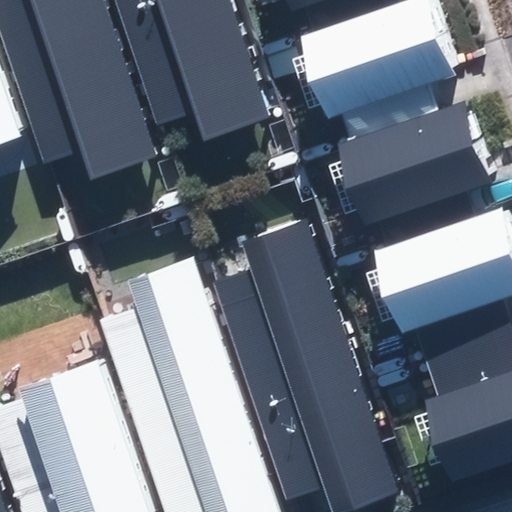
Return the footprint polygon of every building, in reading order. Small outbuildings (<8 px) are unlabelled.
[(158,156),(104,0),(0,0),(0,13),(51,165),(86,153),(94,177),(158,156)] [(271,117),(231,0),(121,0),(164,126),(199,115),(207,138),(271,117)] [(427,0),(397,0),(299,34),(326,115),(452,72),(427,0)] [(0,141),(24,133),(0,63),(0,141)] [(463,99),(337,142),(365,223),(491,180),(463,99)] [(511,236),(501,206),(375,249),(403,330),(511,292),(511,236)] [(341,511),(403,492),(311,220),(248,241),(256,266),(221,278),(297,501),(332,489),(339,511),(341,511)] [(142,305),(97,319),(111,361),(158,511),(286,511),(281,494),(214,281),(205,251),(133,273),(142,305)] [(158,511),(111,361),(0,395),(0,460),(16,511),(158,511)] [(511,371),(425,402),(452,482),(511,462),(511,371)] [(0,511),(16,511),(0,460),(0,511)]
